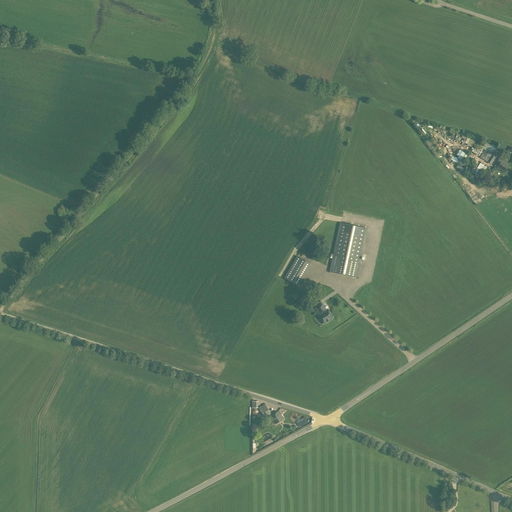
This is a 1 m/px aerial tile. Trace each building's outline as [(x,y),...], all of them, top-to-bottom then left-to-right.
[(474,145),(476,146),(478,140),(476,140),(476,139),(470,137),(467,136),(465,143),(468,144),(467,146),(473,148),(474,145)] [(478,140),(476,146),(483,149),(490,151),(492,144),(485,142),(478,140)] [(484,150),(480,157),(484,160),(491,164),(496,156),(489,152),(488,153),(484,150)] [(500,159),(495,166),(504,172),(509,165),(500,159)] [(480,176),(486,168),(480,163),(474,172),(480,176)] [(330,272),(356,278),(367,229),(341,223),(330,272)] [(284,278),(297,286),(310,264),(297,256),(284,278)] [(333,317),(328,310),(327,311),(324,306),(319,310),(322,314),(318,316),(324,324),(330,320),(329,320),(333,317)] [(266,405),(260,409),(264,416),(270,412),(266,405)] [(279,411),(271,415),(275,424),(284,419),(282,415),(281,416),(279,411)]
